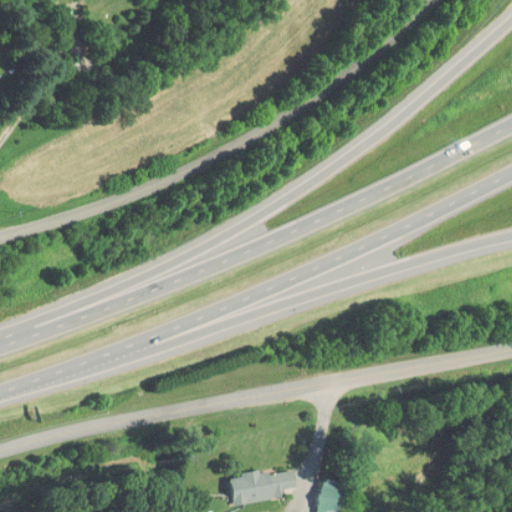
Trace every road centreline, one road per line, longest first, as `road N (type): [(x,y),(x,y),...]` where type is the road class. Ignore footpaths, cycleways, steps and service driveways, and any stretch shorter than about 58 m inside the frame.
road 1 (motorway): [(511,123),(281,242),(0,347)]
road 2 (motorway): [(511,26),(391,132),(263,218),(48,332)]
road 3 (motorway): [(0,411),(307,300),(511,195)]
road 4 (residential): [(511,336),(132,418),(0,458)]
road 5 (residential): [(0,239),(120,203),(220,157),(329,93),(435,0)]
road 6 (motorway): [(307,300),(511,246)]
